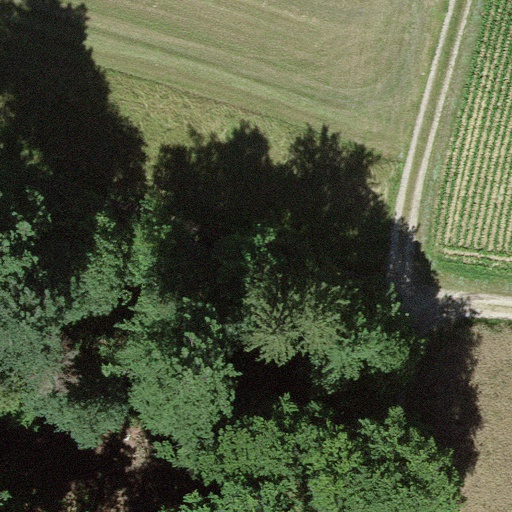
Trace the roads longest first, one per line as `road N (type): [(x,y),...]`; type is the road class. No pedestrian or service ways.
road 1 (track): [(511,320),(405,305),(0,194)]
road 2 (track): [(466,0),(407,234),(397,511)]
